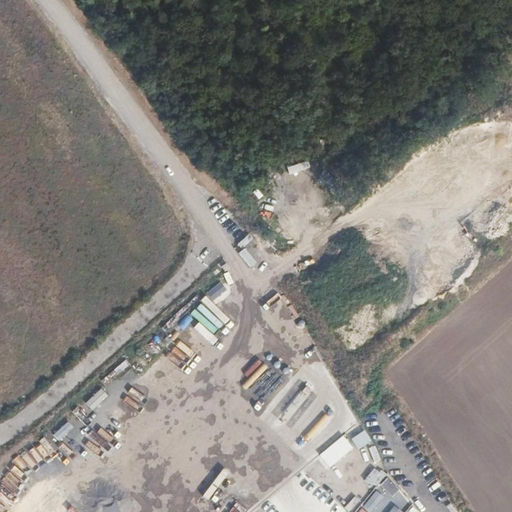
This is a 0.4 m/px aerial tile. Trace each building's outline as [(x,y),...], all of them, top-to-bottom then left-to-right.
[(379,349),(443,294),(435,284),(432,286),(426,279),(401,248),(376,267),(379,272),(407,307),(370,339),(379,349)] [(377,276),(376,274),(373,270),(338,297),(365,331),(380,319),(359,291),(377,276)] [(432,286),(435,284),(429,276),(426,279),(432,286)] [(204,291),(210,301),(226,292),(221,282),(204,291)] [(323,308),(318,312),(332,335),(337,331),(323,308)] [(291,425),(301,406),(307,409),(316,394),(300,385),(280,419),(291,425)] [(363,430),(350,438),(357,449),(370,441),(363,430)] [(327,469),(353,449),(342,435),(316,455),(327,469)] [(375,487),(356,511),(400,511),(411,497),(373,468),(364,479),(375,487)]
